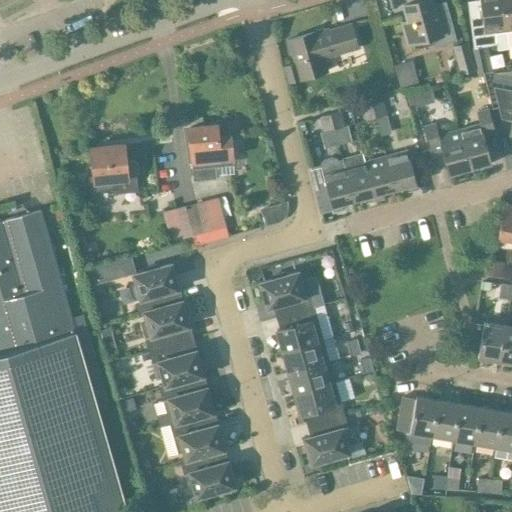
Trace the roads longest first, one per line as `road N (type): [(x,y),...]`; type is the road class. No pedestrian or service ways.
road 1 (residential): [(284,511),(215,258),(309,233),(249,0)]
road 2 (tertiary): [(231,0),(0,81)]
road 3 (residential): [(355,222),(511,181)]
road 4 (residential): [(511,381),(423,367),(410,323)]
